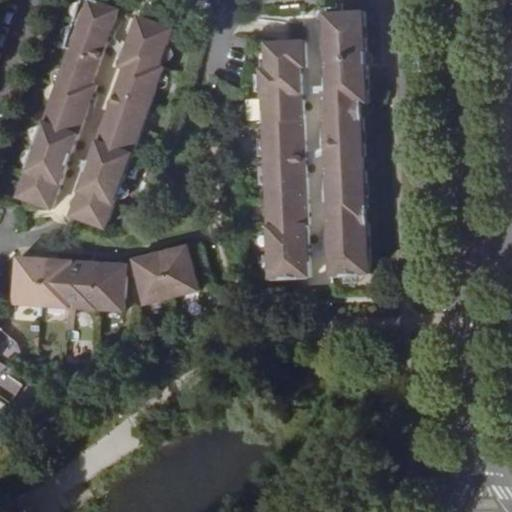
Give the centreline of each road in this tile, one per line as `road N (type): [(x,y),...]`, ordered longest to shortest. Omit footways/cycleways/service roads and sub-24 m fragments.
road 1 (residential): [(403,0),(405,163),(464,194)]
road 2 (secondary): [(464,194),(454,0)]
road 3 (unclassified): [(511,192),(499,0)]
road 4 (secondary): [(474,431),(469,268)]
